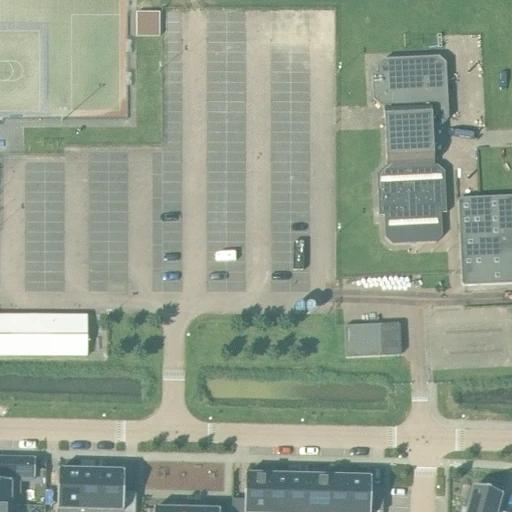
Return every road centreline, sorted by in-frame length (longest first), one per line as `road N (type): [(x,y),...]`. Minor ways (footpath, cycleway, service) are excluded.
road 1 (unclassified): [(424,435),(9,429)]
road 2 (unknown): [(336,302),(394,298),(409,306),(424,435)]
